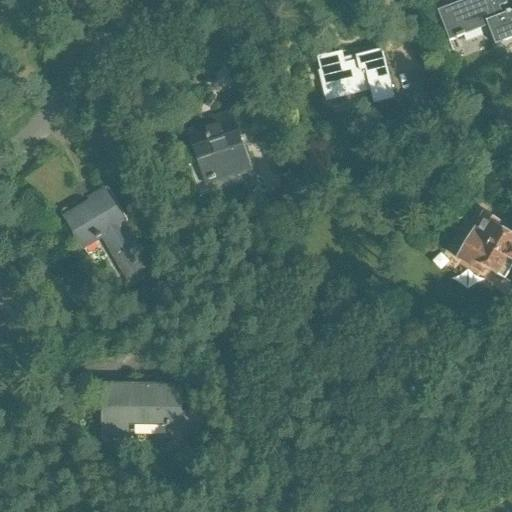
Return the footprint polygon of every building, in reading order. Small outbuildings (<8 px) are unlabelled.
[(506,5),(504,0),(477,0),(474,1),(473,0),(467,0),(436,12),(448,43),(486,28),(494,47),(511,39),(511,11),(502,15),(499,8),(506,5)] [(394,100),(381,50),(354,57),(355,60),(344,63),(341,52),(316,58),(326,100),(368,90),(372,105),(394,100)] [(407,97),(417,126),(441,119),(431,89),(407,97)] [(248,167),(230,113),(215,118),(216,123),(187,133),(194,152),(197,151),(207,181),(248,167)] [(277,130),(261,136),(274,176),(291,170),(277,130)] [(146,266),(121,225),(122,224),(105,195),(65,219),(82,248),(101,236),(126,278),(146,266)] [(504,281),(511,266),(511,231),(483,214),(466,243),(460,245),(457,250),(458,256),(456,259),(481,274),(484,269),(504,281)] [(32,236),(25,240),(31,250),(37,246),(32,236)] [(0,328),(10,320),(0,307),(0,328)] [(71,316),(74,320),(80,315),(76,311),(71,316)] [(194,418),(194,415),(179,414),(180,387),(103,386),(102,441),(110,441),(110,443),(118,443),(118,441),(126,441),(126,415),(169,415),(169,427),(178,427),(178,432),(194,432),(198,431),(201,427),(201,423),(198,419),(194,418)]
